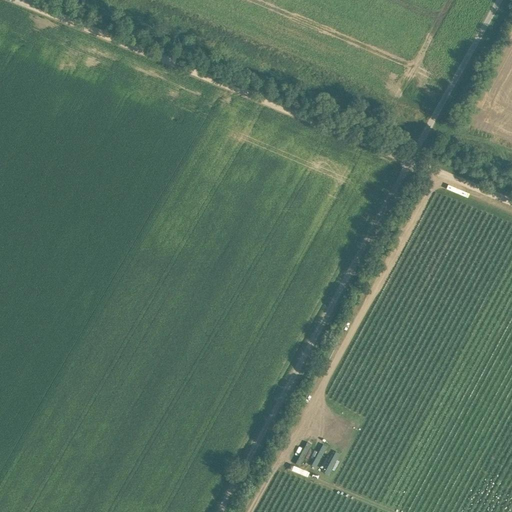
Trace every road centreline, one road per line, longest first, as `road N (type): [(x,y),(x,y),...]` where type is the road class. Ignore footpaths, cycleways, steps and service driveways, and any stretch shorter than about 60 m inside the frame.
road 1 (track): [(500,0),(219,511)]
road 2 (track): [(511,199),(17,0)]
